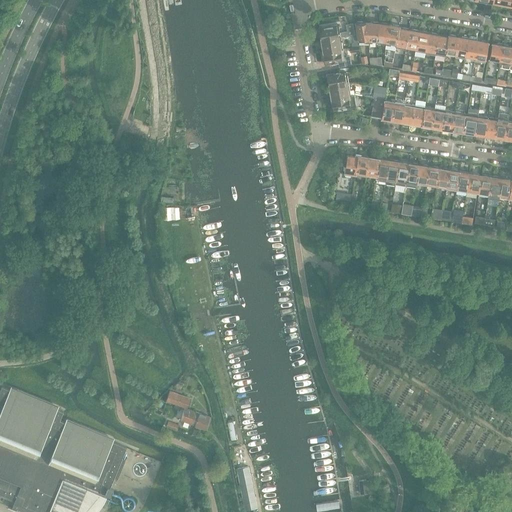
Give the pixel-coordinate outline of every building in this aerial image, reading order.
[(359,42),(369,42),(366,23),(363,23),(363,22),(357,22),(357,23),(356,23),(359,42)] [(373,23),(366,23),(369,42),(377,42),(380,22),(373,22),(373,23)] [(387,23),(380,22),(377,42),(386,43),(390,25),(386,24),(387,23)] [(322,40),(341,37),(355,34),(353,23),(346,24),(347,31),(340,32),(339,25),(320,28),(320,29),(319,31),(320,35),(321,36),(322,40)] [(393,25),(390,25),(386,43),(385,49),(395,51),(396,47),(399,28),(400,26),(399,26),(399,25),(393,24),(393,25)] [(402,29),(399,28),(396,47),(406,49),(409,30),(408,30),(409,29),(402,28),(402,29)] [(412,30),(409,30),(406,49),(415,50),(419,32),(418,31),(418,30),(412,29),(412,30)] [(419,32),(415,50),(414,56),(424,58),(425,52),(429,33),(428,33),(428,32),(422,31),(422,32),(419,32)] [(425,52),(435,54),(439,35),(438,35),(438,34),(432,33),(432,34),(429,33),(425,52)] [(449,35),(449,36),(445,54),(455,56),(459,37),(455,36),(456,35),(450,34),(449,35)] [(442,36),(439,35),(435,54),(445,56),(445,54),(449,36),(442,35),(442,36)] [(462,37),(459,37),(455,56),(465,58),(469,38),(462,36),(462,37)] [(324,52),(343,49),(341,37),(322,40),(323,44),(322,45),(322,50),(324,50),(324,52)] [(475,39),(469,38),(465,58),(475,60),(478,40),(475,40),(475,39)] [(482,41),(478,40),(475,60),(485,61),(489,42),(488,42),(488,41),(482,40),(482,41)] [(489,60),(500,62),(503,44),(498,43),(497,44),(492,43),(489,60)] [(508,45),(503,44),(500,62),(499,66),(500,67),(508,69),(509,67),(511,52),(511,46),(509,46),(508,45)] [(346,66),(345,61),(343,49),(324,52),(324,53),(323,54),(324,59),(325,60),(326,64),(338,62),(339,67),(346,66)] [(443,68),(442,76),(451,77),(452,70),(443,68)] [(330,86),(349,83),(347,71),(328,74),(329,79),(328,80),(328,84),(330,85),(330,86)] [(331,94),(332,98),(351,95),(349,83),(330,86),(330,87),(329,89),(330,94),(331,94)] [(384,99),(386,88),(374,86),(373,97),(384,99)] [(354,94),(351,95),(332,98),(333,102),(332,103),(332,107),(334,108),(334,110),(358,106),(357,99),(355,99),(354,94)] [(384,100),(374,98),(371,117),(381,118),(384,100)] [(391,101),(384,100),(381,118),(382,118),(382,120),(387,120),(388,119),(392,120),(393,114),(394,113),(395,110),(393,108),(395,99),(391,98),(391,101)] [(393,114),(392,120),(392,121),(397,122),(399,121),(402,122),(403,115),(404,114),(405,112),(404,110),(405,103),(405,101),(395,99),(393,108),(395,110),(394,113),(393,114)] [(424,113),(425,106),(426,101),(416,100),(415,105),(414,112),(415,113),(414,116),(413,117),(412,123),(412,125),(417,125),(419,124),(422,125),(423,119),(424,118),(425,115),(424,113)] [(414,112),(415,105),(405,103),(404,110),(405,112),(404,114),(403,115),(402,122),(403,122),(402,123),(407,124),(409,123),(412,123),(413,117),(414,116),(415,113),(414,112)] [(433,121),(432,127),(433,128),(437,129),(439,128),(442,128),(443,122),(444,122),(445,118),(444,117),(445,110),(446,106),(436,104),(435,108),(434,115),(435,117),(434,120),(433,121)] [(434,115),(435,108),(425,106),(424,113),(425,115),(424,118),(423,119),(422,125),(423,126),(428,127),(429,126),(432,127),(433,121),(434,120),(435,117),(434,115)] [(454,118),(455,111),(445,110),(444,117),(445,118),(444,122),(443,122),(442,128),(443,130),(447,130),(449,129),(452,130),(453,124),(454,123),(455,120),(454,118)] [(453,124),(452,130),(453,130),(454,131),(458,132),(459,131),(463,132),(466,113),(455,111),(454,118),(455,120),(454,123),(453,124)] [(476,123),(478,115),(467,113),(464,132),(465,132),(465,133),(471,134),(472,133),(475,134),(476,128),(477,127),(477,124),(476,123)] [(487,124),(488,117),(478,115),(476,123),(477,124),(477,127),(476,128),(475,134),(475,135),(481,136),(482,135),(485,135),(486,129),(487,128),(488,125),(487,124)] [(497,125),(498,118),(488,117),(487,124),(488,125),(487,128),(486,129),(485,135),(486,135),(486,137),(491,137),(492,137),(495,137),(496,131),(497,130),(498,127),(497,125)] [(507,127),(508,120),(498,118),(497,125),(498,127),(497,130),(496,131),(495,137),(496,137),(496,138),(501,139),(502,138),(505,139),(506,132),(507,132),(508,129),(507,127)] [(355,176),(355,174),(356,167),(355,165),(356,162),(357,161),(358,156),(355,155),(355,156),(347,155),(347,157),(346,156),(345,162),(346,162),(344,174),(355,176)] [(362,156),(358,156),(357,161),(356,162),(355,165),(356,167),(355,174),(365,176),(367,168),(366,167),(366,164),(368,163),(368,157),(367,156),(363,155),(362,156)] [(367,168),(365,176),(375,177),(377,170),(376,169),(376,166),(378,165),(379,159),(378,159),(377,158),(373,157),(372,158),(368,157),(368,163),(366,164),(366,167),(367,168)] [(381,159),(379,159),(378,165),(376,166),(376,169),(377,170),(375,177),(379,178),(378,183),(385,184),(386,179),(387,172),(386,170),(386,168),(388,167),(389,161),(388,161),(388,159),(383,159),(381,159)] [(387,172),(386,179),(396,181),(397,173),(396,172),(396,169),(398,169),(399,162),(398,162),(398,161),(393,160),(392,161),(389,161),(388,167),(386,168),(386,170),(387,172)] [(402,163),(399,162),(398,169),(396,169),(396,172),(397,173),(396,181),(395,184),(405,186),(406,182),(407,175),(406,173),(406,171),(408,170),(409,164),(408,164),(408,163),(403,162),(402,163)] [(407,175),(406,182),(416,184),(417,177),(416,175),(416,172),(418,171),(419,165),(418,165),(417,164),(413,163),(412,164),(409,164),(408,170),(406,171),(406,173),(407,175)] [(421,166),(419,165),(418,171),(416,172),(416,175),(417,177),(416,184),(426,186),(427,179),(426,177),(427,174),(428,173),(429,167),(428,167),(427,166),(423,165),(421,166)] [(427,179),(426,186),(436,187),(437,180),(436,179),(436,176),(438,175),(439,169),(438,169),(437,167),(433,167),(431,168),(429,167),(428,173),(427,174),(426,177),(427,179)] [(442,169),(439,169),(438,175),(436,176),(436,179),(437,180),(436,187),(446,189),(447,182),(446,180),(447,177),(448,176),(449,170),(448,170),(447,169),(443,168),(442,169)] [(447,182),(446,189),(456,190),(457,183),(456,182),(457,179),(458,178),(459,172),(458,172),(457,170),(453,170),(452,171),(449,170),(448,176),(447,177),(446,180),(447,182)] [(462,172),(459,172),(458,178),(457,179),(456,182),(457,183),(456,190),(466,192),(467,185),(466,184),(467,181),(468,180),(469,173),(468,173),(468,172),(463,171),(462,172)] [(476,194),(479,175),(478,175),(478,174),(473,173),(472,174),(469,173),(468,180),(467,181),(466,184),(467,185),(466,192),(476,194)] [(478,194),(488,196),(489,188),(490,188),(491,184),(490,183),(491,177),(488,176),(487,175),(482,174),(482,175),(481,175),(478,194)] [(498,200),(498,197),(499,190),(500,189),(501,186),(500,185),(501,179),(498,178),(497,177),(492,176),(492,177),(491,177),(490,183),(491,184),(490,188),(489,188),(488,196),(488,198),(498,200)] [(498,197),(508,199),(509,191),(510,191),(511,187),(510,186),(511,180),(508,180),(507,178),(502,178),(502,179),(501,179),(500,185),(501,186),(500,189),(499,190),(498,197)] [(350,204),(350,198),(342,197),(343,193),(337,192),(335,202),(350,204)] [(401,213),(402,207),(392,205),(391,212),(401,213)] [(166,219),(181,218),(180,206),(166,206),(166,219)] [(504,222),(496,221),(495,229),(503,230),(504,222)] [(95,511),(99,509),(101,506),(101,507),(102,505),(104,503),(105,501),(105,500),(105,499),(106,498),(107,497),(107,495),(111,496),(111,495),(113,490),(114,490),(110,488),(114,478),(118,479),(125,460),(122,459),(127,447),(113,442),(113,441),(65,421),(65,422),(60,420),(63,412),(57,409),(58,409),(10,389),(10,390),(2,387),(0,391),(0,495),(16,502),(15,504),(25,508),(27,509),(31,511),(95,511)] [(170,391),(167,400),(187,407),(191,398),(170,391)] [(181,419),(185,420),(183,425),(188,426),(189,422),(196,424),(200,413),(185,408),(181,419)] [(209,417),(200,413),(196,424),(206,427),(209,417)] [(167,425),(177,429),(178,424),(169,420),(167,425)] [(253,508),(255,508),(257,507),(249,467),(237,469),(245,510),(253,508)] [(366,480),(359,481),(361,493),(368,493),(366,480)]
